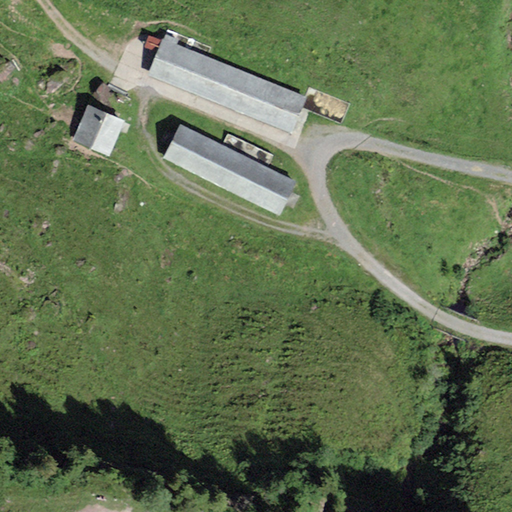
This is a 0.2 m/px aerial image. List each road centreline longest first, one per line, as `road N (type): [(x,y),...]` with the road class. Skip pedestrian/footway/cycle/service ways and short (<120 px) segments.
road 1 (track): [(511,337),(426,307),(350,245),(318,208),(311,170),(325,148),(356,140),(511,177)]
road 2 (track): [(316,162),(143,96)]
road 3 (track): [(40,0),(57,27),(143,96)]
